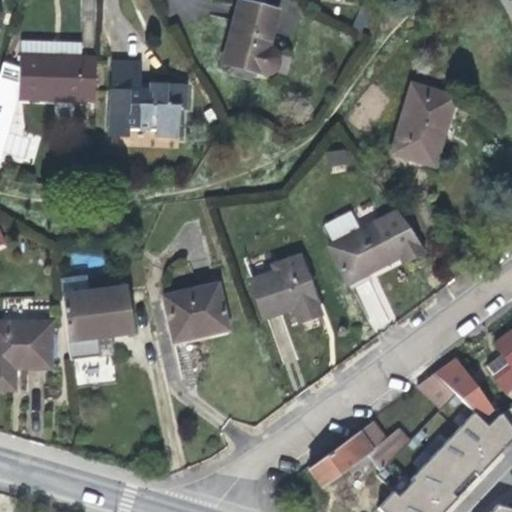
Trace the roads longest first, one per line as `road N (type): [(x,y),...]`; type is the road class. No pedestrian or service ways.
road 1 (residential): [(511,273),(192,511)]
road 2 (secondary): [(0,462),(158,511)]
